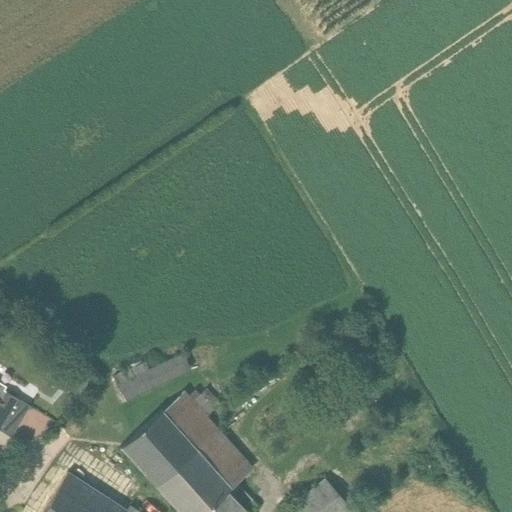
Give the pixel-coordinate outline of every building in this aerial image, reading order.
[(83,372),(66,391),(76,401),(93,381),(83,372)] [(0,426),(17,399),(3,391),(0,395),(0,426)] [(154,486),(196,448),(162,409),(120,447),(154,486)] [(231,487),(196,448),(154,486),(177,511),(203,511),(204,511),(203,511),(253,511),(258,508),(239,486),(231,494),(228,490),(231,487)] [(126,511),(128,511),(67,471),(40,511),(126,511)] [(286,511),(347,511),(350,510),(324,480),(286,511)]
